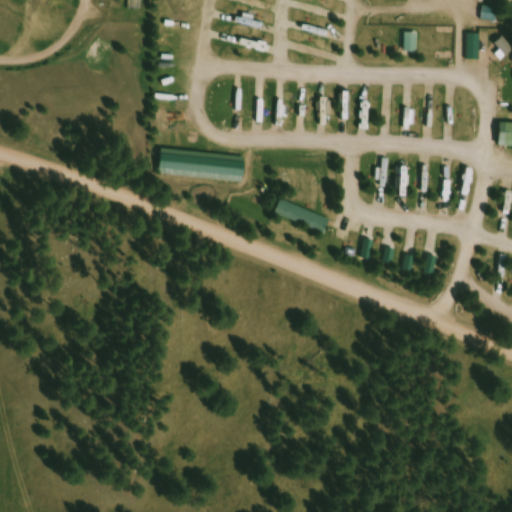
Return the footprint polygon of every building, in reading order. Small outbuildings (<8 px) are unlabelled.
[(303,16),(325,16),(326,7),(304,7),(303,16)] [(498,55),(509,55),(509,36),(498,36),(498,55)] [(353,102),(344,102),(344,129),(353,129),(353,102)] [(416,126),(414,109),(407,110),(409,127),(416,126)] [(328,236),(334,221),(284,203),(279,219),(328,236)]
